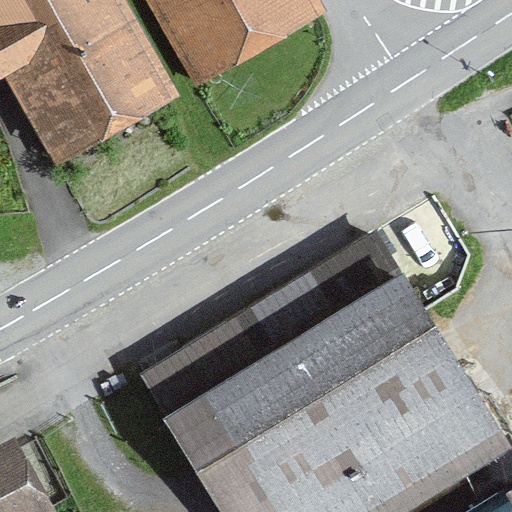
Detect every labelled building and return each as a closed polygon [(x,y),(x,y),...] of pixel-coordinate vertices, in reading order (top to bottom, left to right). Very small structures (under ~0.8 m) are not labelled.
[(0,0),(0,2),(8,17),(0,21),(0,69),(16,60),(20,84),(54,144),(152,89),(103,0),(0,0)] [(148,0),(187,69),(299,6),(295,0),(148,0)] [(374,236),(141,382),(222,511),(392,511),(503,443),(374,236)] [(0,458),(0,511),(44,511),(11,452),(0,458)] [(511,511),(511,490),(475,511),(511,511)]
